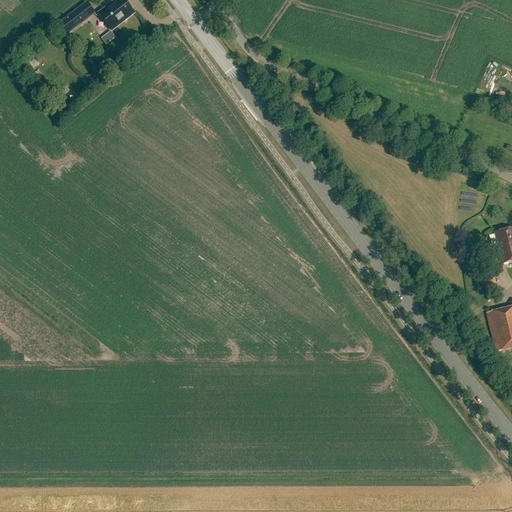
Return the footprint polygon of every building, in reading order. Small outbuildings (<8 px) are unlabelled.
[(111,31),(134,14),(123,0),(117,0),(99,14),(111,31)] [(96,15),(87,4),(60,24),(68,35),(96,15)] [(115,38),(110,32),(101,39),(106,45),(115,38)] [(511,229),(494,234),(502,265),(511,262),(511,229)] [(496,354),(511,349),(511,308),(486,315),(496,354)]
